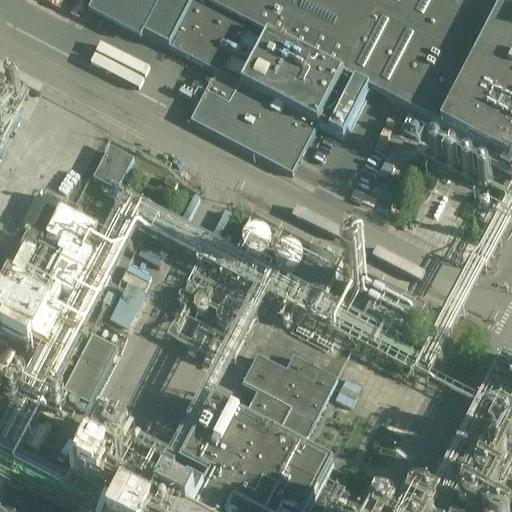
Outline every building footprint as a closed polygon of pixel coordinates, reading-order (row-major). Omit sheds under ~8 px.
[(293,179),(319,130),(346,144),(372,95),(423,121),(421,123),(445,136),(446,133),(511,167),(511,0),(104,0),(98,14),(218,77),(192,127),(293,179)] [(0,167),(1,169),(12,149),(0,142),(0,167)] [(97,184),(120,196),(134,170),(111,157),(97,184)] [(54,292),(76,303),(95,266),(93,265),(104,244),(97,241),(100,236),(64,217),(50,244),(66,252),(59,266),(66,269),(54,292)] [(271,251),(272,245),(271,240),(268,235),(263,231),(256,230),(250,231),(246,234),(242,239),(241,245),(242,250),(245,255),(250,259),(255,261),(262,260),(267,256),(271,251)] [(302,266),(303,261),(302,255),(299,251),(294,248),(289,247),(284,247),(279,251),(275,256),(274,261),(275,266),(278,271),(283,275),(290,276),(294,275),(299,271),(302,266)] [(299,290),(328,305),(346,270),(318,255),(299,290)] [(384,291),(370,317),(418,342),(431,316),(384,291)] [(113,327),(131,336),(149,303),(131,293),(113,327)] [(245,318),(197,295),(171,345),(185,353),(181,361),(214,378),(245,318)] [(121,357),(96,343),(65,401),(62,400),(58,407),(87,422),(121,357)] [(233,418),(226,430),(184,511),(168,503),(163,511),(316,511),(337,473),(304,456),(340,387),(297,364),(289,378),(261,363),(245,393),(259,400),(246,425),(233,418)] [(342,406),(357,414),(373,385),(358,377),(342,406)] [(425,511),(455,511),(506,416),(482,404),(425,511)] [(131,486),(149,448),(127,438),(116,461),(106,456),(99,471),(131,486)]
